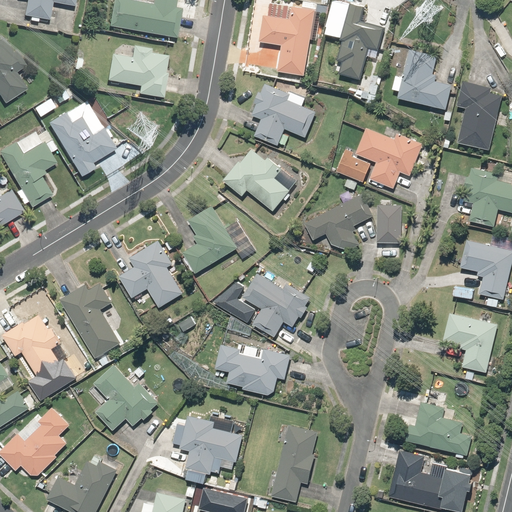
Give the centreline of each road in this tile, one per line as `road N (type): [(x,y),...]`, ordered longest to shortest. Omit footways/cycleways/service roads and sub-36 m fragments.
road 1 (residential): [(0,272),(175,162),(206,107),(224,0)]
road 2 (residential): [(366,422),(330,356),(341,301),(364,286),(395,306)]
